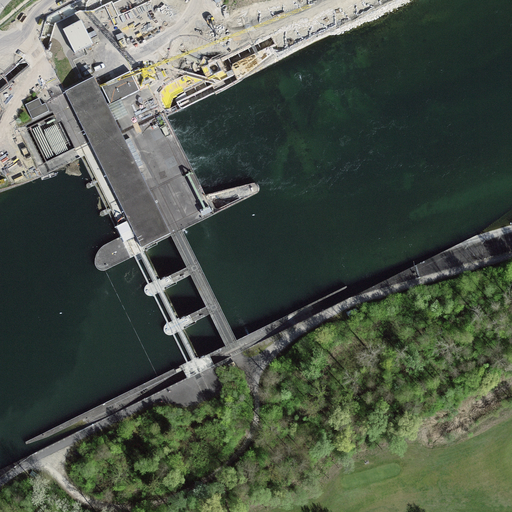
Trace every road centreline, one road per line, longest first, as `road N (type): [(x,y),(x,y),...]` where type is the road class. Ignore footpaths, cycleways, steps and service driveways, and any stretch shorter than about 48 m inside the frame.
road 1 (track): [(256,365),(257,413),(244,445),(209,477),(170,496),(103,506),(36,457)]
road 2 (track): [(511,255),(341,307),(256,365)]
